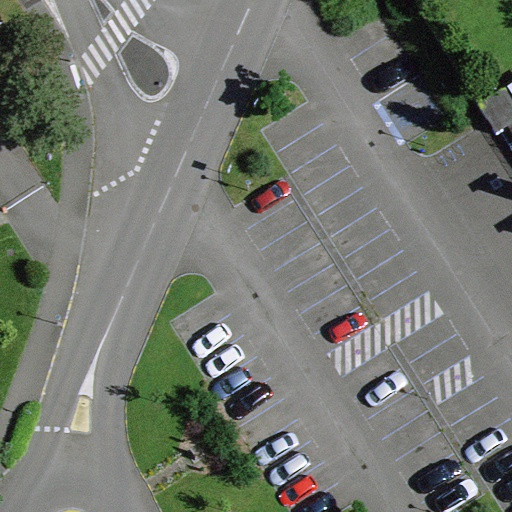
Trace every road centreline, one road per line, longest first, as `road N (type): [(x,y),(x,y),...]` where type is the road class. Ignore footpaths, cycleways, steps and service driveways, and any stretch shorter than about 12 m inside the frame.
road 1 (residential): [(199,116),(142,251),(86,451)]
road 2 (residential): [(102,0),(199,116)]
road 3 (residential): [(252,0),(199,116)]
